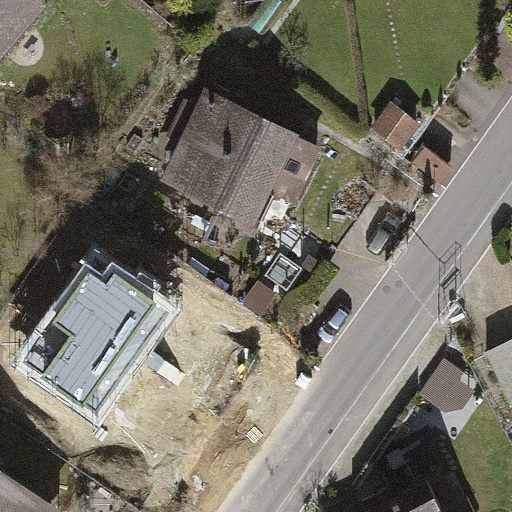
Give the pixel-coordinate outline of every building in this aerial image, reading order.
[(0,0),(0,92),(5,96),(71,17),(50,0),(0,0)] [(338,142),(213,91),(175,184),(299,235),(338,142)] [(429,125),(402,107),(386,132),(413,150),(429,125)] [(209,313),(94,268),(56,366),(171,410),(209,313)] [(511,351),(499,358),(511,385),(511,351)] [(456,362),(432,399),(461,418),(485,381),(456,362)] [(80,511),(0,460),(0,511),(80,511)] [(463,511),(451,484),(396,509),(397,511),(463,511)]
